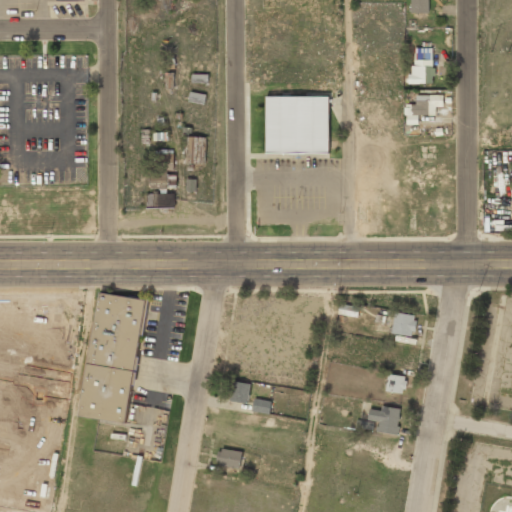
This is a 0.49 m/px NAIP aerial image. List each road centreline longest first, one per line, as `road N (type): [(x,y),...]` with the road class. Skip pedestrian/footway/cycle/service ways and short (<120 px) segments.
road 1 (residential): [(419,511),(462,266),(464,0)]
road 2 (trunk): [(0,264),(511,265)]
road 3 (residential): [(236,264),(233,0)]
road 4 (residential): [(111,263),(111,0)]
road 5 (residential): [(176,511),(218,265)]
